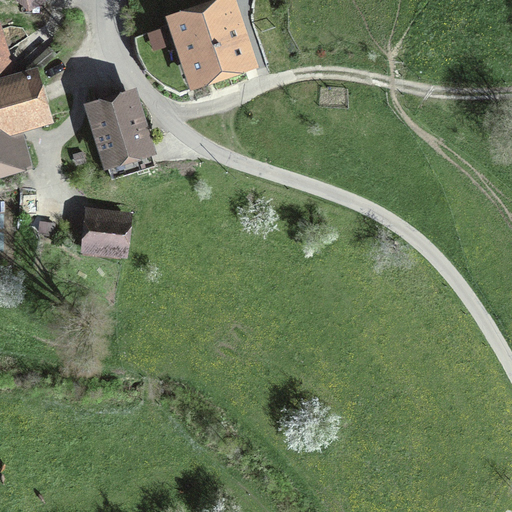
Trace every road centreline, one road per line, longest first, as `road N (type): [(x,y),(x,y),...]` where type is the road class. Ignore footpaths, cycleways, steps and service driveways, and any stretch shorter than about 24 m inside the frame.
road 1 (unclassified): [(111,0),(118,61),(163,115),(230,161),(345,197),(403,228),(457,282),(511,368)]
road 2 (track): [(163,115),(291,77),(356,71),(426,90),(511,96)]
road 3 (track): [(118,61),(83,79),(75,120),(52,156),(58,194),(69,203)]
